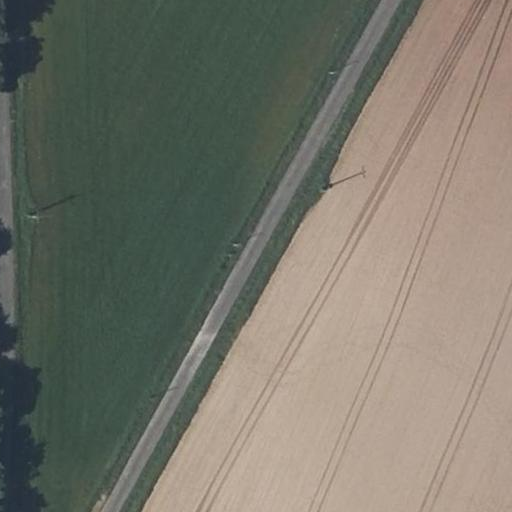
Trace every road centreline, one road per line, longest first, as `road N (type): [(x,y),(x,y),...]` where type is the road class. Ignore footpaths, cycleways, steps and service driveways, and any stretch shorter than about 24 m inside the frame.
road 1 (unclassified): [(393,0),(108,511)]
road 2 (unclassified): [(0,448),(0,191)]
